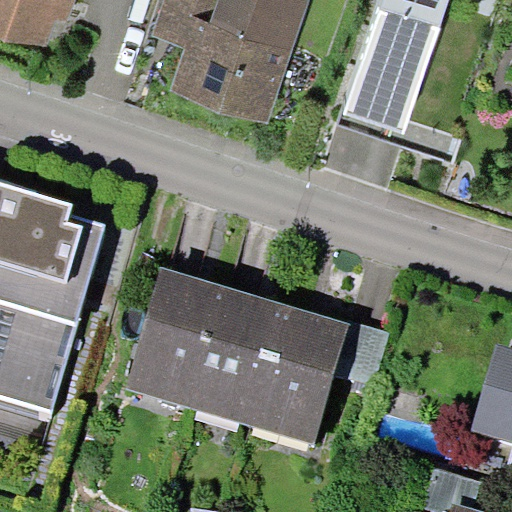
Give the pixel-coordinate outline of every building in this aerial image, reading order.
[(0,0),(0,25),(38,39),(51,0),(59,0),(66,2),(66,0),(0,0)] [(173,80),(257,109),(294,0),(163,0),(154,29),(187,41),(183,52),(173,80)] [(439,0),(373,0),(339,102),(398,122),(439,0)] [(45,206),(0,193),(0,273),(2,274),(0,281),(0,401),(51,416),(85,298),(106,224),(45,206)] [(251,316),(220,307),(193,299),(157,289),(125,399),(129,400),(134,381),(161,389),(159,394),(192,404),(251,421),(283,430),(285,424),(311,432),(305,451),(309,452),(329,381),(369,392),(384,339),(342,327),(338,341),(308,333),(279,324),(251,316)] [(511,482),(511,365),(495,361),(474,442),(511,452),(504,480),(511,482)]
